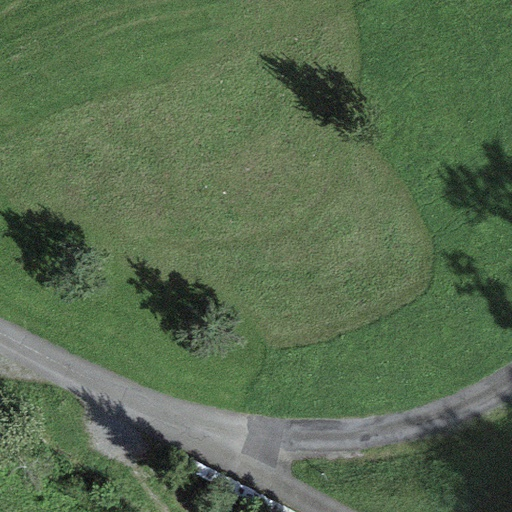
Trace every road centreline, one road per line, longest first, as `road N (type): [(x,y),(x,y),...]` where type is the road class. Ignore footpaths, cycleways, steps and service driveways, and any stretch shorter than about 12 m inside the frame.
road 1 (residential): [(0,324),(202,438),(370,428),(462,404),(511,374)]
road 2 (track): [(202,438),(338,511)]
